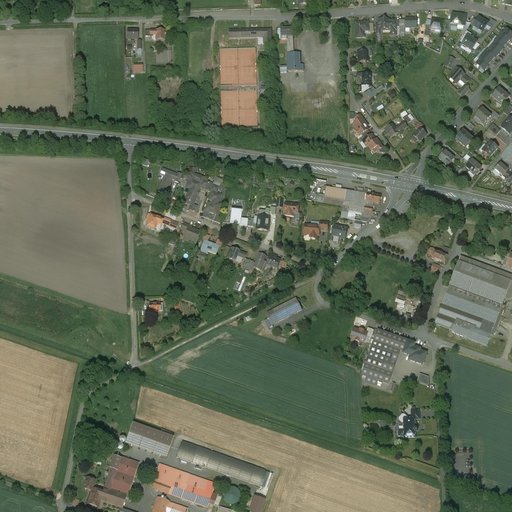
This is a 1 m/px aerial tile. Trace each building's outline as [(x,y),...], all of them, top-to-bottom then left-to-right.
[(459,16),(452,15),(452,22),(451,27),(457,28),(458,26),(465,27),(467,15),(459,14),(459,16)] [(483,21),(478,18),(473,28),(477,30),(483,21)] [(383,19),(382,20),(382,21),(379,21),(379,27),(379,30),(380,30),(391,30),(391,36),(396,36),(396,31),(396,21),(388,21),(388,20),(386,20),(385,19),(383,19)] [(417,19),(405,19),(405,21),(405,26),(405,29),(417,28),(417,19)] [(443,21),(432,19),(430,29),(442,31),(443,21)] [(488,24),(483,21),(477,30),(482,33),(488,24)] [(368,23),(355,24),(356,39),(362,38),(362,32),(368,31),(369,31),(368,25),(368,23)] [(294,54),(293,29),(281,29),(281,40),(287,40),(287,54),(294,54)] [(511,41),(511,40),(511,34),(506,29),(502,34),(510,41),(511,41)] [(164,41),(164,30),(156,30),(155,32),(156,41),(164,41)] [(137,31),(127,31),(127,40),(138,40),(137,31)] [(507,45),(510,41),(502,34),(502,33),(498,38),(507,45)] [(472,39),(467,36),(461,46),(466,49),(472,39)] [(503,50),(507,45),(498,38),(494,42),(494,43),(503,50)] [(477,42),(472,39),(466,49),(471,52),(477,42)] [(500,55),(503,50),(494,43),(491,47),(500,55)] [(496,59),(500,55),(491,47),(487,51),(495,59),(496,59)] [(491,63),(495,59),(487,51),(486,51),(482,55),(491,63)] [(368,52),(358,53),(359,62),(368,62),(368,52)] [(300,66),(300,54),(294,54),(287,54),(287,72),(298,72),(298,66),(300,66)] [(488,67),(491,63),(482,55),(479,60),(488,67)] [(455,60),(449,57),(445,66),(451,69),(455,60)] [(484,72),(488,68),(488,67),(479,60),(475,65),(484,72)] [(145,64),(135,64),(135,72),(145,72),(145,64)] [(465,75),(457,68),(448,78),(456,85),(461,80),(466,84),(470,80),(464,75),(465,75)] [(371,74),(362,74),(362,77),(362,87),(371,87),(371,74)] [(464,86),(458,93),(463,97),(469,90),(464,86)] [(506,94),(499,88),(492,97),(502,106),(510,98),(510,97),(506,94)] [(511,111),(508,107),(503,112),(508,117),(511,112),(511,111)] [(492,117),(482,109),(475,116),(481,121),(485,124),(492,117)] [(500,116),(494,111),(491,114),(497,120),(500,116)] [(403,118),(407,124),(411,121),(408,117),(408,116),(408,115),(407,116),(403,118)] [(366,124),(360,116),(358,117),(355,119),(356,119),(358,122),(353,125),(357,130),(364,125),(365,125),(366,124)] [(511,132),(511,119),(510,118),(502,128),(510,135),(511,132)] [(397,127),(395,129),(393,125),(385,131),(391,139),(407,128),(404,123),(397,127)] [(364,125),(357,130),(356,131),(359,136),(361,135),(368,130),(365,125),(364,125)] [(501,131),(493,125),(489,130),(496,136),(501,131)] [(427,135),(420,129),(413,137),(418,140),(420,142),(423,138),(424,139),(427,135)] [(496,136),(489,130),(484,135),(491,142),(496,136)] [(473,139),(463,131),(455,140),(466,148),(473,139)] [(481,138),(476,134),(472,138),(478,142),(481,138)] [(367,139),(363,142),(367,147),(368,146),(376,140),(372,135),(367,139)] [(377,139),(376,140),(368,146),(372,151),(376,148),(378,151),(383,148),(377,139)] [(487,146),(483,151),(490,158),(498,149),(491,142),(487,146)] [(454,160),(445,152),(439,159),(448,167),(454,160)] [(463,160),(457,155),(454,157),(460,163),(463,160)] [(472,160),(466,168),(475,175),(481,168),(472,160)] [(508,170),(501,164),(495,170),(503,177),(508,171),(508,170)] [(176,174),(162,169),(160,175),(167,178),(165,182),(162,181),(158,192),(166,195),(172,180),(173,181),(176,174)] [(511,174),(508,171),(503,177),(506,179),(504,180),(507,183),(511,176),(511,174)] [(204,178),(191,173),(186,175),(189,181),(186,188),(192,190),(188,199),(187,198),(185,203),(191,205),(193,205),(195,201),(194,201),(197,195),(197,196),(199,192),(198,192),(200,187),(206,189),(209,183),(203,180),(204,178)] [(220,187),(212,184),(210,191),(212,192),(217,193),(220,187)] [(363,194),(326,187),(325,196),(319,195),(317,203),(343,207),(342,212),(348,213),(349,211),(363,213),(362,214),(367,215),(368,212),(364,212),(365,208),(373,209),(374,203),(366,202),(367,193),(367,192),(364,191),(364,192),(363,194)] [(214,201),(212,205),(208,203),(205,210),(210,212),(210,213),(214,214),(216,214),(219,205),(218,204),(217,203),(220,196),(217,194),(217,193),(212,192),(209,200),(214,201)] [(367,193),(366,202),(374,203),(380,204),(381,196),(367,193)] [(299,205),(291,204),(291,205),(285,204),(284,209),(285,209),(284,214),(284,216),(288,216),(288,217),(294,217),(294,214),(298,214),(299,209),(298,209),(299,205)] [(241,212),(232,211),(230,224),(239,225),(241,212)] [(163,221),(149,215),(146,221),(148,222),(146,227),(155,230),(157,224),(161,226),(163,221)] [(269,218),(258,217),(257,230),(268,231),(269,218)] [(328,223),(320,222),(320,227),(319,231),(327,232),(328,223)] [(191,227),(184,224),(181,231),(187,233),(188,228),(190,229),(191,227)] [(320,227),(304,225),(304,235),(310,236),(310,238),(311,239),(315,240),(316,239),(316,238),(317,238),(317,236),(319,237),(319,231),(320,227)] [(347,229),(334,226),(332,237),(332,238),(333,235),(340,236),(339,239),(340,239),(345,240),(347,229)] [(190,229),(188,228),(187,233),(184,239),(195,243),(199,233),(190,229)] [(340,236),(333,235),(332,238),(332,237),(331,243),(339,244),(340,239),(339,239),(340,236)] [(207,242),(204,241),(200,252),(207,255),(208,253),(216,256),(219,247),(215,245),(207,242)] [(450,250),(444,247),(441,254),(447,256),(450,250)] [(232,249),(228,259),(235,262),(237,257),(245,260),(247,255),(239,252),(232,249)] [(441,254),(435,251),(430,249),(428,254),(433,256),(432,259),(445,264),(448,256),(447,256),(441,254)] [(259,254),(254,268),(260,270),(264,262),(266,256),(259,254)] [(277,257),(271,255),(267,265),(265,272),(269,274),(272,267),(277,270),(280,261),(276,260),(277,257)] [(253,263),(246,260),(244,265),(247,267),(246,270),(249,271),(253,263)] [(511,282),(459,262),(450,286),(503,306),(511,282)] [(439,267),(433,264),(431,271),(437,273),(439,267)] [(271,286),(282,280),(280,277),(269,282),(271,286)] [(503,306),(450,286),(442,305),(478,318),(480,314),(484,316),(480,329),(492,334),(503,306)] [(404,306),(406,299),(397,296),(393,311),(395,312),(396,307),(399,308),(400,305),(404,306)] [(296,299),(273,311),(279,323),(302,311),(296,299)] [(159,304),(149,304),(149,313),(150,317),(154,317),(154,313),(159,313),(159,304)] [(478,318),(442,305),(435,324),(452,330),(456,321),(472,327),(479,330),(480,329),(484,316),(480,314),(478,318)] [(273,311),(267,315),(272,326),(273,326),(279,323),(273,311)] [(472,327),(456,321),(452,330),(452,332),(456,335),(468,339),(472,327)] [(479,330),(472,327),(468,339),(487,346),(490,338),(492,334),(480,329),(479,330)] [(374,331),(368,328),(366,333),(368,334),(366,337),(371,339),(374,331)] [(366,333),(354,329),(351,339),(356,340),(356,341),(359,342),(360,342),(364,343),(366,337),(368,334),(366,333)] [(408,341),(378,330),(374,342),(400,351),(404,352),(408,341)] [(415,344),(408,341),(404,352),(403,353),(410,356),(409,360),(423,365),(424,361),(427,354),(420,351),(421,350),(414,347),(415,344)] [(400,351),(374,342),(366,364),(392,374),(400,351)] [(392,374),(366,364),(362,375),(367,377),(365,383),(376,387),(378,381),(388,384),(392,374)] [(423,375),(420,374),(417,382),(425,385),(429,386),(429,377),(424,376),(423,375)] [(419,411),(411,411),(412,420),(415,420),(420,420),(419,411)] [(408,418),(405,415),(402,415),(399,419),(399,422),(402,424),(404,424),(404,431),(399,431),(399,437),(404,437),(404,438),(416,438),(415,433),(416,433),(416,432),(416,429),(416,428),(415,428),(415,420),(412,420),(408,420),(408,418)] [(173,438),(132,424),(125,444),(166,458),(173,438)] [(111,469),(104,489),(111,491),(109,498),(110,498),(108,505),(121,509),(122,509),(127,495),(128,496),(139,464),(121,457),(120,459),(114,457),(109,469),(111,469)] [(216,484),(160,464),(151,489),(158,491),(207,508),(216,484)] [(102,493),(92,489),(95,481),(88,478),(87,480),(86,482),(86,483),(85,482),(83,489),(92,492),(87,504),(98,508),(100,502),(108,505),(110,498),(109,498),(111,491),(104,489),(102,493)] [(242,503),(240,487),(229,488),(229,494),(226,494),(227,505),(242,503)] [(169,502),(157,498),(152,511),(165,511),(168,503),(169,502)] [(186,511),(188,509),(168,503),(165,511),(186,511)]
